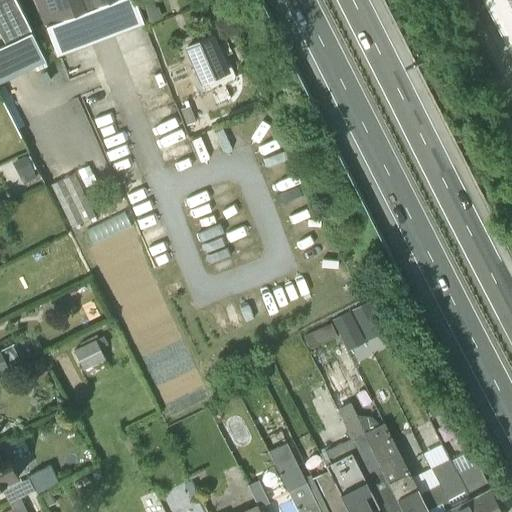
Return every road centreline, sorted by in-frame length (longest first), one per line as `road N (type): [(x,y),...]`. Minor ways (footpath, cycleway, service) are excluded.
road 1 (motorway): [(299,0),(511,418)]
road 2 (motorway): [(511,309),(354,0)]
